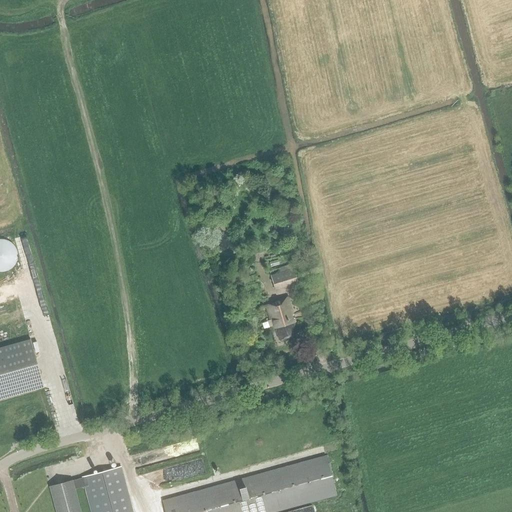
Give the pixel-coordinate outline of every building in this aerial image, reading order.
[(303,249),(299,233),(291,235),(293,243),(278,247),(280,255),(303,249)] [(0,267),(11,269),(16,241),(7,240),(4,253),(0,252),(0,267)] [(293,269),(270,276),(274,289),(297,281),(293,269)] [(295,326),(287,297),(275,301),(276,302),(266,305),(273,328),(275,328),(278,340),(296,334),(293,327),(295,326)] [(0,314),(11,310),(9,303),(0,306),(0,314)] [(0,399),(43,387),(29,339),(0,347),(0,399)] [(325,455),(163,500),(165,511),(275,511),(336,495),(325,455)] [(72,481),(48,487),(55,511),(80,511),(74,489),(84,486),(91,511),(132,511),(121,467),(81,478),(82,478),(72,481)]
